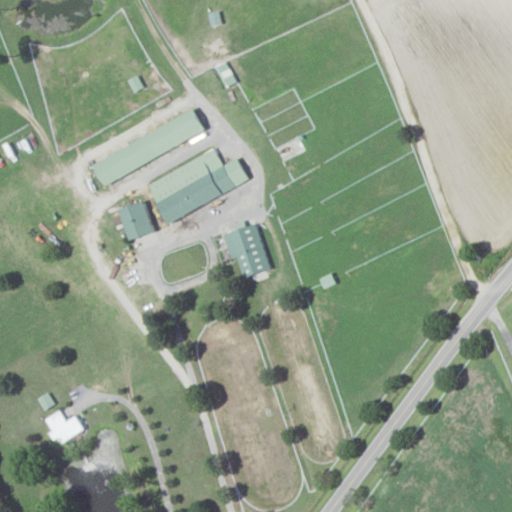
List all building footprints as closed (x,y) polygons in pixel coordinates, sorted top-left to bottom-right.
[(207,133),(197,111),(93,159),(103,181),(207,133)] [(149,182),(168,221),(251,181),(239,157),(224,164),(216,149),(149,182)] [(155,231),(144,200),(120,208),(130,239),(155,231)] [(224,233),(232,258),(238,257),(245,277),(271,269),(257,223),(224,233)] [(38,398),(45,410),(56,403),(49,391),(38,398)] [(45,418),(57,443),(84,430),(77,415),(66,420),(61,410),(45,418)]
